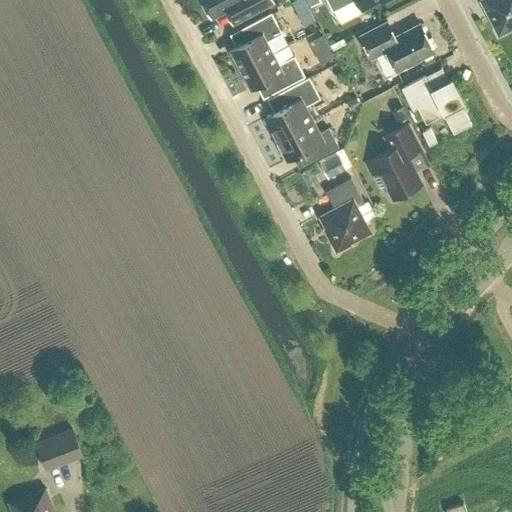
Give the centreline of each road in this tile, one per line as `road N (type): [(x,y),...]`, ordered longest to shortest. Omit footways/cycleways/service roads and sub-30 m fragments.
road 1 (residential): [(435,338),(339,298),(315,279),(169,0)]
road 2 (tertiary): [(391,511),(400,437),(435,338)]
road 3 (residential): [(511,116),(445,0)]
road 4 (tertiary): [(435,338),(511,243)]
